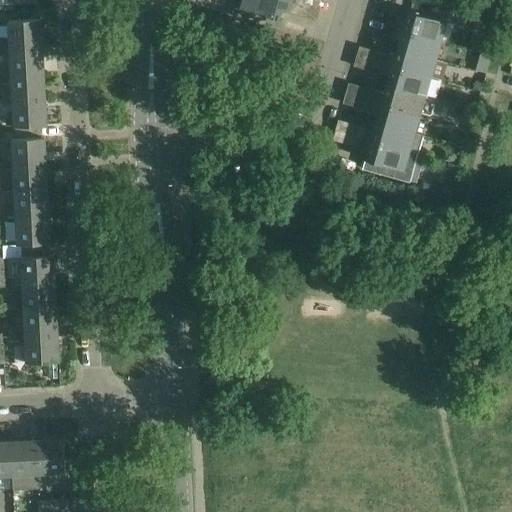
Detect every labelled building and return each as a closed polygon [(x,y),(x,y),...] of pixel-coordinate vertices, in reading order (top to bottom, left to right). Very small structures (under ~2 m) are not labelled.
[(301,5),(284,0),(235,0),(234,5),(279,19),(281,10),(298,15),(301,5)] [(389,14),(386,26),(441,41),(447,21),(408,10),(406,19),(389,14)] [(42,19),(8,21),(9,47),(43,45),(42,19)] [(436,60),(441,41),(386,26),(383,35),(400,40),(397,48),(436,60)] [(43,45),(9,47),(11,73),(44,72),(43,45)] [(431,77),(436,60),(397,48),(395,56),(378,51),(375,62),(431,77)] [(389,76),(387,85),(425,96),(431,77),(375,62),(372,72),(389,76)] [(44,72),(11,73),(12,100),(46,98),(44,72)] [(420,114),(425,96),(387,85),(384,93),(368,88),(365,98),(420,114)] [(15,138),(41,137),(40,125),(47,125),(46,98),(12,100),(14,126),(15,138)] [(376,122),(415,133),(420,114),(365,98),(362,108),(379,113),(376,122)] [(469,99),(467,108),(475,110),(478,102),(469,99)] [(465,107),(461,120),(472,124),(472,122),(475,110),(467,108),(465,107)] [(423,135),(415,133),(376,122),(374,130),(357,125),(354,137),(418,154),(423,135)] [(15,139),(11,140),(13,165),(46,163),(45,137),(41,137),(15,138),(15,139)] [(410,183),(418,154),(354,137),(351,145),(368,150),(363,169),(410,183)] [(46,163),(13,165),(14,191),(48,189),(46,163)] [(449,163),(444,178),(456,182),(457,178),(461,166),(449,163)] [(422,181),(419,191),(437,196),(432,184),(422,181)] [(14,191),(0,192),(1,202),(15,201),(16,218),(49,216),(48,189),(14,191)] [(49,216),(16,218),(17,245),(22,244),(22,256),(47,255),(47,243),(51,243),(49,216)] [(22,256),(21,256),(22,283),(55,281),(54,255),(47,255),(22,256)] [(55,281),(22,283),(24,309),(57,308),(55,281)] [(57,308),(24,309),(25,336),(58,334),(57,308)] [(58,334),(25,336),(26,362),(60,361),(58,334)] [(37,440),(39,473),(66,472),(64,439),(37,440)] [(13,475),(39,473),(37,440),(11,442),(13,475)] [(0,475),(13,475),(11,442),(0,442),(0,475)] [(38,501),(38,511),(67,511),(67,499),(38,501)]
